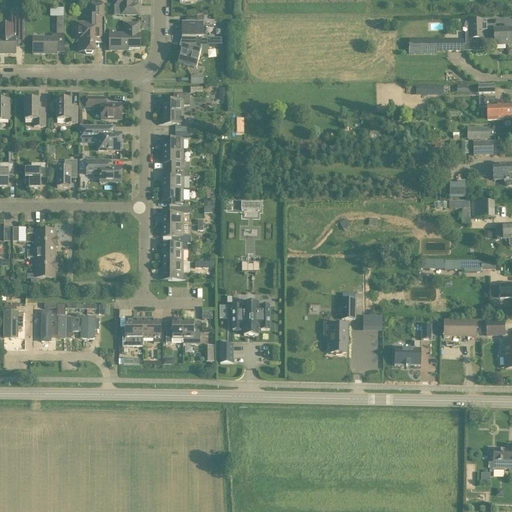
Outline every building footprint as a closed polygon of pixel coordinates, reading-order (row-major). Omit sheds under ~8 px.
[(77,34),(77,44),(79,44),(79,54),(84,54),(86,56),(91,56),(93,54),(94,54),(94,45),(100,45),(100,17),(103,17),(103,6),(92,5),(92,25),(81,25),(81,34),(77,34)] [(121,5),(121,15),(138,15),(138,5),(132,5),(121,5)] [(0,24),(0,55),(15,56),(15,48),(15,39),(24,39),(24,13),(12,13),(12,25),(0,24)] [(56,17),(56,35),(64,35),(64,17),(56,17)] [(466,46),(463,46),(463,52),(487,51),(486,45),(495,45),(495,46),(511,45),(511,29),(494,30),(494,31),(486,31),(485,25),(482,25),(482,21),(470,22),(470,34),(465,34),(466,46)] [(181,23),(181,39),(185,39),(185,51),(191,52),(191,48),(207,48),(207,38),(203,38),(203,23),(181,23)] [(110,37),(109,52),(121,52),(121,50),(139,50),(139,36),(138,36),(138,26),(126,26),(126,36),(119,36),(119,37),(110,37)] [(33,39),(33,56),(56,56),(56,53),(56,39),(33,39)] [(463,41),(409,42),(410,56),(437,55),(436,53),(463,52),(463,46),(463,41)] [(181,50),(177,65),(196,70),(200,55),(207,48),(191,48),(191,52),(185,51),(181,50)] [(191,77),(191,85),(203,85),(203,77),(191,77)] [(466,85),(457,85),(457,94),(467,94),(466,85)] [(416,86),(416,96),(443,96),(443,86),(416,86)] [(494,86),(478,86),(478,94),(494,93),(494,86)] [(163,102),(163,115),(177,115),(183,115),(183,108),(189,108),(189,95),(173,95),(173,102),(163,102)] [(494,98),(478,99),(479,108),(486,108),(487,121),(502,121),(502,106),(495,106),(494,98)] [(86,100),(86,109),(101,109),(101,122),(121,122),(121,106),(106,106),(106,100),(86,100)] [(0,122),(9,123),(9,102),(0,101),(0,122)] [(25,102),(25,122),(34,122),(34,129),(45,129),(45,115),(45,111),(39,111),(39,102),(25,102)] [(57,102),(57,122),(64,122),(66,122),(66,125),(77,125),(77,112),(77,108),(71,108),(71,102),(64,102),(57,102)] [(511,105),(502,106),(502,121),(511,120),(511,105)] [(163,115),(163,127),(175,127),(175,134),(189,134),(189,127),(183,127),(183,115),(177,115),(163,115)] [(79,127),(79,140),(98,140),(98,153),(121,153),(121,136),(115,136),(115,127),(79,127)] [(491,129),(467,130),(467,140),(491,140),(491,129)] [(375,136),(379,136),(379,132),(369,131),(370,140),(375,140),(375,136)] [(163,141),(163,153),(183,153),(183,141),(189,141),(189,134),(175,134),(175,141),(163,141)] [(492,143),(473,143),(474,157),(492,156),(492,143)] [(163,153),(163,166),(168,166),(168,172),(189,172),(189,166),(183,166),(183,153),(163,153)] [(0,189),(8,190),(8,180),(8,177),(15,177),(15,165),(15,154),(9,154),(9,165),(0,165),(0,189)] [(80,161),(79,161),(79,170),(86,170),(86,173),(100,173),(100,185),(121,185),(121,169),(109,169),(109,161),(85,161),(80,161)] [(57,171),(57,190),(70,190),(70,180),(70,177),(77,177),(77,162),(65,162),(65,171),(57,171)] [(25,172),(25,181),(29,181),(29,190),(40,190),(40,180),(40,177),(47,177),(47,165),(31,165),(31,172),(25,172)] [(511,165),(492,166),(493,181),(505,181),(505,183),(506,185),(509,186),(511,186),(511,165)] [(163,178),(163,191),(183,191),(183,179),(189,179),(189,172),(168,172),(168,178),(163,178)] [(449,182),(449,199),(465,199),(465,182),(449,182)] [(163,191),(163,203),(168,203),(168,209),(189,209),(189,203),(183,203),(183,191),(163,191)] [(449,202),(449,210),(463,210),(463,219),(470,219),(470,202),(449,202)] [(494,202),(471,202),(472,219),(494,218),(494,202)] [(163,215),(163,227),(183,227),(183,215),(168,215),(163,215)] [(343,222),(340,223),(343,230),(346,228),(347,229),(350,227),(347,223),(345,225),(343,222)] [(511,225),(502,226),(496,226),(496,229),(496,240),(502,240),(509,240),(509,246),(510,248),(511,248),(511,225)] [(163,227),(163,240),(173,240),(173,246),(187,246),(187,245),(190,245),(190,237),(187,237),(183,237),(183,227),(163,227)] [(27,232),(27,236),(35,236),(35,244),(57,244),(57,239),(55,239),(55,232),(27,232)] [(27,252),(26,256),(55,256),(55,249),(57,249),(57,244),(35,244),(35,252),(27,252)] [(163,252),(163,264),(173,264),(183,264),(183,252),(187,252),(187,246),(173,246),(163,246),(163,252)] [(26,256),(26,260),(35,260),(35,268),(57,268),(57,263),(55,263),(55,256),(26,256)] [(418,261),(418,270),(464,271),(464,273),(481,273),(481,261),(450,261),(418,261)] [(163,264),(163,276),(169,276),(169,283),(187,283),(187,276),(183,276),(183,264),(173,264),(163,264)] [(26,276),(26,280),(31,280),(37,280),(55,280),(55,273),(57,273),(57,268),(35,268),(35,276),(26,276)] [(511,285),(499,286),(499,300),(511,299),(511,305),(511,285)] [(306,296),(312,308),(322,303),(316,291),(306,296)] [(342,301),(342,320),(355,320),(355,301),(342,301)] [(57,305),(57,316),(65,316),(65,310),(76,310),(76,305),(57,305)] [(101,311),(101,316),(109,316),(109,305),(101,305),(101,311)] [(243,307),(232,307),(232,332),(240,332),(240,330),(243,330),(243,337),(257,337),(257,330),(260,330),(260,332),(269,332),(269,307),(257,307),(257,305),(243,305),(243,307)] [(43,314),(43,344),(54,345),(55,314),(43,314)] [(20,315),(6,315),(6,341),(20,341),(20,315)] [(123,332),(123,348),(143,348),(143,340),(143,335),(143,319),(133,319),(133,323),(131,323),(125,323),(125,332),(123,332)] [(152,319),(143,319),(143,335),(143,340),(153,340),(153,345),(160,345),(160,323),(154,323),(152,323),(152,319)] [(60,320),(61,342),(75,341),(74,320),(60,320)] [(83,320),(83,341),(97,341),(98,321),(83,320)] [(165,333),(165,344),(183,344),(183,341),(183,323),(182,323),(182,320),(172,320),(172,323),(171,323),(171,333),(165,333)] [(442,338),(443,320),(434,320),(433,337),(442,338)] [(443,322),(443,338),(476,339),(476,323),(443,322)] [(183,344),(183,346),(199,346),(199,344),(199,333),(200,328),(194,328),(194,323),(183,323),(183,341),(183,344)] [(503,323),(486,324),(487,337),(504,336),(503,323)] [(324,326),(324,335),(330,335),(330,343),(328,344),(328,349),(330,350),(330,354),(334,354),(335,356),(340,356),(341,354),(346,355),(346,326),(324,326)] [(421,326),(421,341),(431,341),(431,326),(421,326)] [(504,359),(499,359),(500,367),(504,367),(511,366),(511,341),(503,342),(504,359)] [(394,349),(394,367),(405,367),(405,368),(410,368),(410,367),(420,368),(421,349),(420,349),(420,343),(414,343),(414,349),(394,349)] [(206,362),(214,362),(214,346),(206,346),(206,362)] [(219,346),(219,365),(232,365),(232,346),(219,346)] [(511,470),(511,447),(508,447),(508,451),(493,451),(493,454),(490,454),(490,460),(492,460),(492,470),(511,470)]
